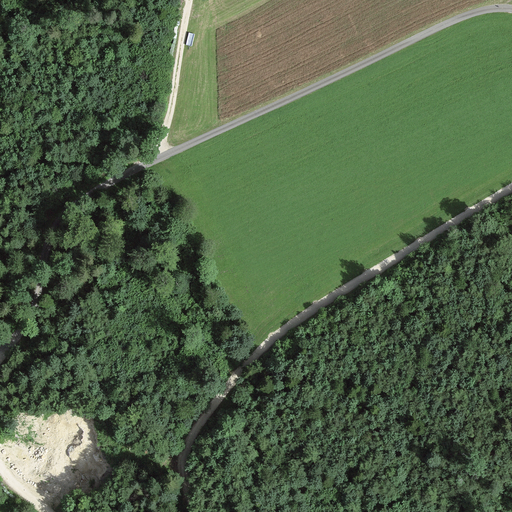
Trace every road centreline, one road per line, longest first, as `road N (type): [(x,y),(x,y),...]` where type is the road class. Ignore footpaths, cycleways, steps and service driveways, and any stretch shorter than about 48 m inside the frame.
road 1 (unclassified): [(511,8),(462,16),(86,196),(57,223),(32,315),(0,349)]
road 2 (track): [(511,187),(253,355),(184,449),(183,479),(195,511)]
road 3 (track): [(233,379),(270,439),(362,511)]
road 4 (track): [(190,0),(157,159)]
road 5 (track): [(0,176),(87,162),(125,176)]
